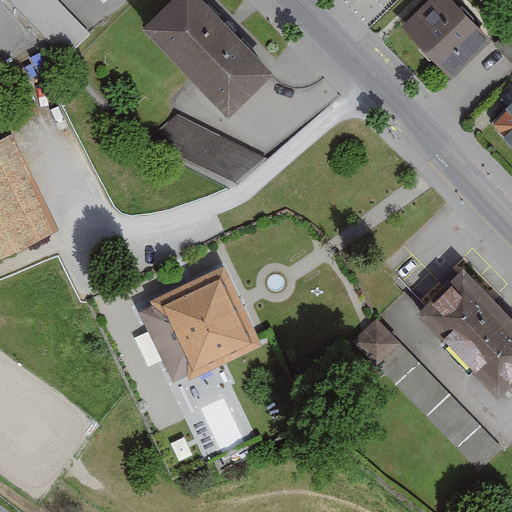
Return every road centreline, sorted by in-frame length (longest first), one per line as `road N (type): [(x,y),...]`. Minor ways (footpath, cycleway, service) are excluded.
road 1 (residential): [(58,129),(107,225),(158,232),(238,200),(374,83)]
road 2 (secondary): [(511,225),(374,83)]
